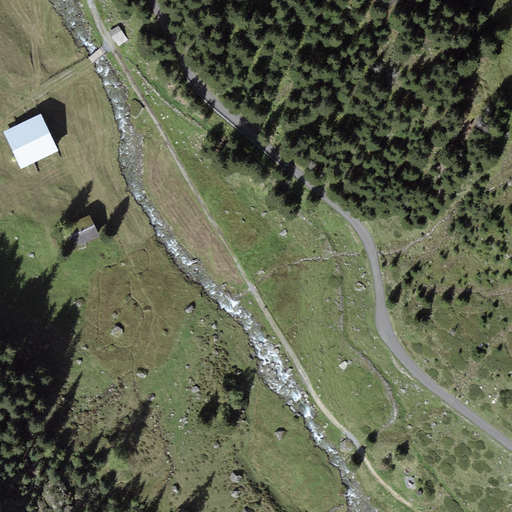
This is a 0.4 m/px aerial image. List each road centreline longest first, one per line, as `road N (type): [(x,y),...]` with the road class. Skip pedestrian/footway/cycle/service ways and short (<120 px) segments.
road 1 (track): [(91,0),(110,47),(325,410),(381,481),(418,511)]
road 2 (tertiary): [(153,0),(197,88),(357,225),(405,361),(511,446)]
